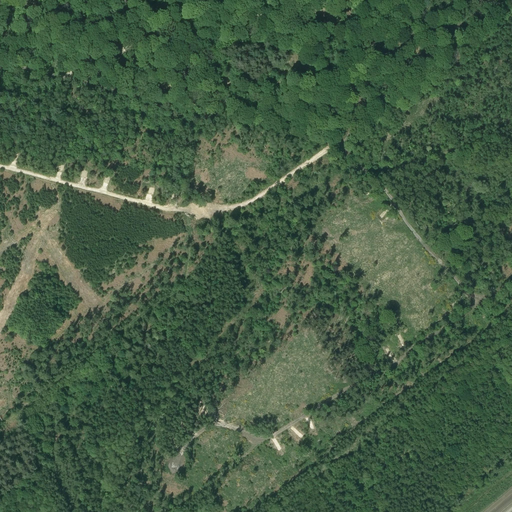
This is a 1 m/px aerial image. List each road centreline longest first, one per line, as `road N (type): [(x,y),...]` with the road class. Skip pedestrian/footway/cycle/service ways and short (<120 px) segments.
road 1 (track): [(0,164),(194,210),(252,204),(330,145),(343,145),(477,303),(382,375),(361,380),(268,440),(230,424),(199,431),(176,458),(177,472),(184,465)]
road 2 (track): [(0,62),(330,145)]
road 3 (track): [(268,511),(511,327)]
road 4 (track): [(236,250),(248,285),(246,312),(107,450)]
road 5 (track): [(368,172),(436,158),(511,120)]
